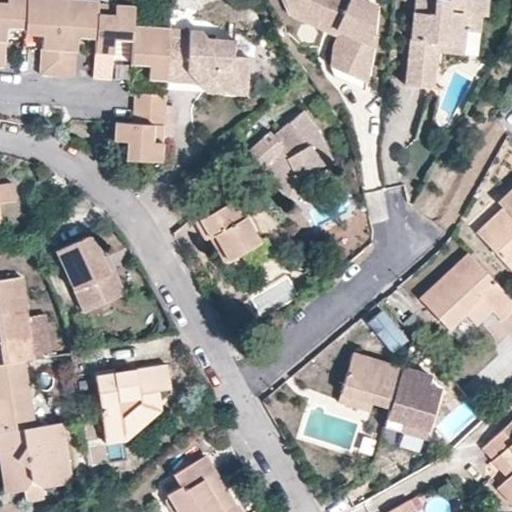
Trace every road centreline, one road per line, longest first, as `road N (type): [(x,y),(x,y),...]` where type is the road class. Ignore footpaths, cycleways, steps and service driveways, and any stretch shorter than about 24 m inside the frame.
road 1 (residential): [(0,137),(74,161),(129,209),(235,390)]
road 2 (residential): [(235,390),(419,244)]
road 3 (residential): [(235,390),(302,511)]
